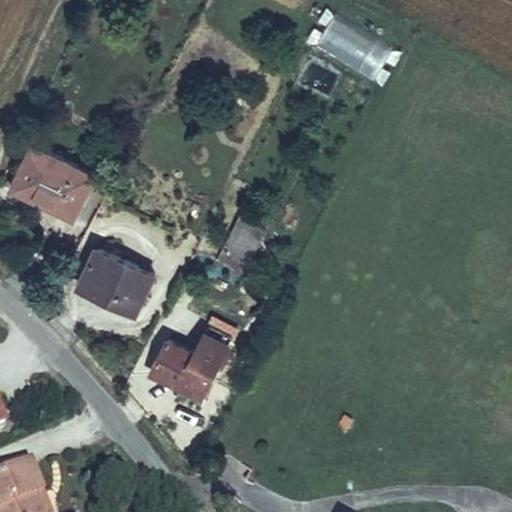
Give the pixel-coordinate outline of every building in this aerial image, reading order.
[(335,10),(314,47),(374,80),(394,44),(335,10)] [(36,135),(13,184),(83,220),(106,169),(36,135)] [(266,234),(238,219),(220,254),(249,268),(266,234)] [(140,314),(164,267),(100,237),(75,282),(140,314)] [(205,399),(235,338),(207,324),(197,343),(169,332),(151,370),(205,399)] [(0,428),(10,424),(0,401),(0,428)] [(45,511),(38,495),(47,491),(33,458),(0,470),(0,511),(45,511)]
